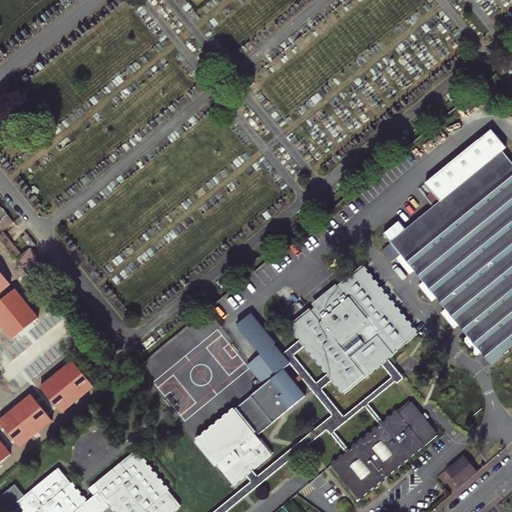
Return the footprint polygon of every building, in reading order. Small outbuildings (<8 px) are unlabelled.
[(398,221),(383,234),(391,244),(401,256),(397,259),(410,274),(414,272),(423,283),(419,286),(433,302),(436,299),(445,310),(442,313),(455,328),(458,326),(468,337),(464,340),(477,356),(480,353),(493,368),(511,352),(511,163),(502,152),(506,148),(491,129),(425,184),(432,193),(424,198),(433,208),(406,230),(398,221)] [(0,241),(10,253),(35,284),(44,276),(37,268),(41,265),(34,257),(36,255),(30,248),(21,255),(1,230),(12,221),(2,208),(0,209),(0,241)] [(30,248),(35,243),(26,233),(21,237),(30,248)] [(10,253),(0,241),(0,258),(1,260),(10,253)] [(392,263),(397,259),(401,256),(391,244),(382,251),(392,263)] [(361,267),(330,293),(332,295),(311,311),(310,309),(289,326),(345,394),(418,335),(361,267)] [(330,293),(310,309),(311,311),(332,295),(330,293)] [(421,417),(408,402),(330,467),(359,501),(437,436),(424,421),(428,418),(424,414),(421,417)] [(232,488),(273,454),(261,439),(259,441),(254,435),(256,433),(237,409),(235,411),(233,409),(195,440),(197,441),(195,443),(215,467),(216,465),(221,471),(220,473),(232,488)] [(135,451),(88,490),(94,497),(98,502),(104,498),(110,506),(115,511),(173,511),(181,506),(135,451)] [(477,474),(489,464),(481,454),(469,464),(477,474)] [(447,471),(461,488),(477,474),(469,464),(463,457),(447,471)] [(14,486),(0,497),(12,511),(13,511),(20,507),(24,511),(90,511),(94,510),(88,502),(86,504),(58,469),(23,497),(14,486)] [(94,497),(88,502),(94,510),(90,511),(103,511),(110,506),(104,498),(98,502),(94,497)]
